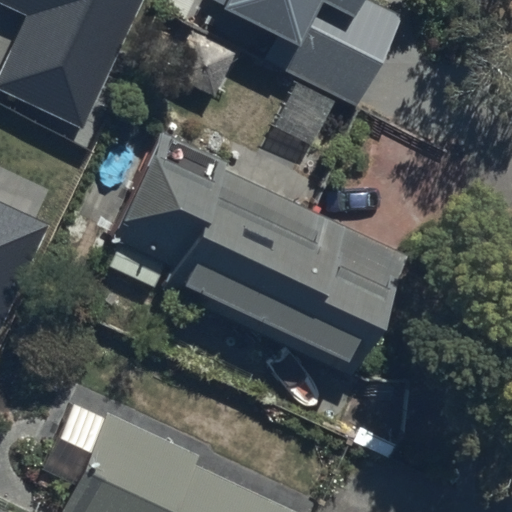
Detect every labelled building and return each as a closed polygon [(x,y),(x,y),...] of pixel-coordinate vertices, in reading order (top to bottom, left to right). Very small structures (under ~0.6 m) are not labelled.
[(0,88),(84,128),(144,0),(0,0),(0,3),(28,16),(0,76),(0,88)] [(245,0),(274,14),(258,44),(354,93),(401,3),(394,0),(245,0)] [(402,242),(217,155),(222,145),(158,114),(107,221),(121,228),(107,259),(155,282),(157,276),(344,365),(402,242)] [(0,329),(50,224),(0,200),(0,329)] [(66,511),(325,511),(100,403),(69,467),(76,471),(57,508),(66,511)]
